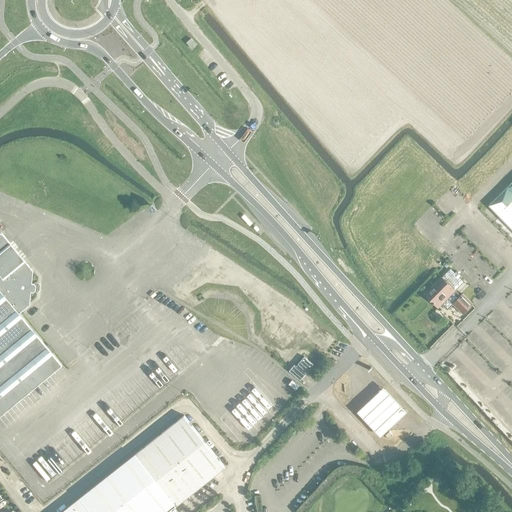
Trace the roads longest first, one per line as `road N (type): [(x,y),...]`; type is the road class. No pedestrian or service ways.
road 1 (unclassified): [(47,511),(181,409),(190,409),(231,458),(249,460),(317,390)]
road 2 (unclassified): [(0,113),(38,83),(69,85),(174,205),(213,164)]
road 3 (secondary): [(400,341),(227,152)]
road 4 (secondary): [(213,164),(375,340)]
road 5 (secondary): [(39,26),(61,42),(94,47),(213,164)]
road 6 (unclassified): [(227,152),(258,105),(170,0)]
road 7 (unclassified): [(421,434),(396,455),(378,454),(317,390)]
